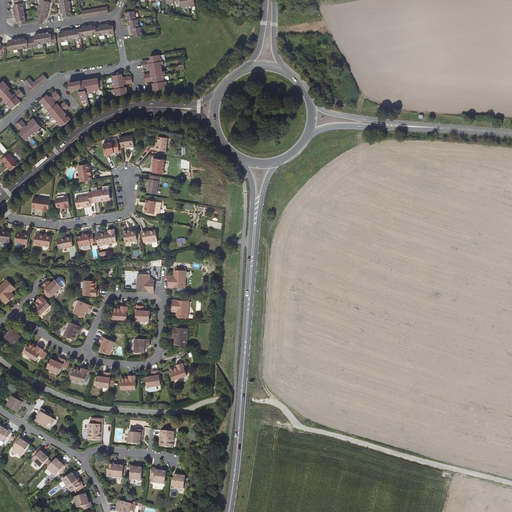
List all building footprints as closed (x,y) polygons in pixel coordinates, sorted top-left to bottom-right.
[(18,18),(18,20),(19,25),(27,24),(26,20),(23,0),(14,0),(16,6),(16,9),(14,9),(16,18),(18,18)] [(47,19),(48,14),(49,8),(51,2),(49,1),(48,0),(40,0),(37,21),(44,22),(45,18),(47,19)] [(69,0),(61,0),(62,4),(60,5),(61,9),(62,13),(63,13),(64,17),(72,16),(69,0)] [(108,7),(82,11),(82,14),(83,18),(109,14),(108,7)] [(128,18),(128,21),(129,26),(131,26),(131,29),(132,34),(134,34),(135,37),(143,36),(142,28),(139,28),(138,20),(136,20),(135,12),(125,14),(126,18),(128,18)] [(109,25),(105,25),(100,26),(100,28),(97,29),(96,27),(92,27),(92,25),(87,26),(83,27),(83,29),(63,32),(63,34),(59,35),(60,43),(81,39),(81,38),(98,35),(98,37),(115,34),(113,26),(109,27),(109,25)] [(47,33),(38,34),(38,36),(36,37),(34,37),(35,39),(26,40),(24,41),(23,39),(14,41),(14,42),(12,43),(7,44),(8,52),(36,47),(36,45),(53,42),(53,44),(57,44),(55,35),(52,36),(51,34),(49,35),(47,35),(47,33)] [(160,55),(151,57),(151,60),(142,61),(143,68),(150,67),(152,67),(153,73),(151,74),(144,75),(145,82),(155,80),(155,83),(153,83),(154,87),(156,87),(156,90),(165,88),(165,85),(167,85),(166,81),(164,82),(164,79),(165,79),(164,75),(165,75),(165,71),(162,72),(161,65),(164,65),(163,61),(162,61),(162,58),(160,58),(160,55)] [(116,96),(126,94),(125,91),(127,91),(126,87),(124,88),(124,84),(133,83),(131,76),(123,77),(122,74),(113,76),(113,79),(112,79),(113,86),(115,86),(115,89),(113,89),(114,93),(116,93),(116,96)] [(43,75),(42,75),(33,83),(29,78),(23,82),(28,87),(27,88),(29,91),(31,93),(47,80),(43,75)] [(88,80),(70,83),(70,84),(69,85),(69,89),(71,88),(71,89),(79,88),(85,87),(86,90),(80,91),(79,92),(81,104),(88,103),(87,94),(90,93),(90,91),(93,91),(93,93),(97,92),(97,90),(100,89),(99,87),(103,87),(102,80),(95,81),(94,79),(91,79),(91,81),(88,82),(88,80)] [(10,91),(7,87),(5,89),(4,87),(5,85),(2,82),(0,84),(0,98),(1,98),(5,102),(4,104),(6,106),(6,107),(8,109),(10,108),(11,110),(19,104),(17,102),(24,96),(19,91),(12,97),(8,92),(10,91)] [(69,121),(70,120),(68,117),(66,119),(62,114),(63,112),(68,108),(64,103),(59,107),(57,109),(55,106),(53,103),(60,98),(55,92),(48,98),(45,95),(38,102),(41,105),(40,105),(45,110),(46,110),(50,115),(48,116),(53,121),(54,120),(59,125),(58,126),(60,129),(69,121)] [(37,119),(34,121),(32,123),(30,121),(27,124),(29,126),(27,128),(21,121),(16,126),(21,133),(19,135),(25,142),(27,140),(28,141),(34,136),(33,135),(35,133),(37,135),(39,132),(38,130),(40,128),(39,127),(42,124),(37,119)] [(121,137),(122,147),(135,145),(133,135),(121,137)] [(158,146),(156,146),(156,150),(166,151),(168,138),(159,137),(158,143),(158,146)] [(110,154),(111,154),(115,153),(113,143),(104,145),(106,157),(110,156),(110,154)] [(10,171),(18,165),(9,155),(2,161),(10,171)] [(155,163),(154,166),(153,170),(164,171),(165,161),(154,159),(153,163),(155,163)] [(82,181),(91,180),(92,180),(92,175),(90,175),(89,169),(91,169),(90,164),(78,166),(80,178),(82,178),(82,181)] [(151,176),(148,193),(157,195),(160,178),(151,176)] [(91,183),(91,201),(101,201),(101,198),(112,198),(109,184),(91,183)] [(75,203),(90,203),(90,191),(75,191),(75,203)] [(49,209),(50,199),(34,196),(32,208),(36,208),(36,207),(49,209)] [(57,207),(65,206),(67,205),(67,207),(70,207),(68,196),(56,198),(57,207)] [(145,212),(154,214),(160,215),(162,203),(147,200),(146,207),(145,207),(145,212)] [(0,240),(9,242),(11,232),(7,231),(7,230),(2,229),(2,231),(0,230),(0,240)] [(96,233),(98,245),(116,242),(114,229),(108,229),(108,231),(96,233)] [(130,232),(123,233),(125,242),(137,240),(135,231),(130,232)] [(147,232),(142,233),(144,242),(151,241),(151,243),(157,242),(156,232),(154,231),(147,232)] [(15,241),(28,243),(29,233),(25,232),(25,233),(16,232),(15,241)] [(45,235),(45,234),(40,233),(40,234),(36,234),(34,243),(50,245),(51,236),(45,235)] [(90,243),(94,242),(93,234),(89,234),(89,233),(85,234),(85,235),(78,236),(79,246),(90,244),(90,243)] [(59,248),(73,245),(71,236),(61,237),(61,238),(57,239),(59,248)] [(175,270),(174,275),(174,278),(169,278),(169,287),(185,288),(186,270),(175,270)] [(149,274),(138,273),(137,291),(153,292),(154,282),(149,282),(149,280),(149,274)] [(58,280),(57,281),(55,283),(53,282),(50,278),(42,285),(52,295),(63,285),(58,280)] [(0,296),(6,303),(13,297),(10,293),(11,291),(16,287),(8,279),(0,286),(0,296)] [(99,289),(96,289),(95,289),(95,281),(85,281),(84,295),(98,296),(99,289)] [(36,300),(37,301),(39,303),(33,308),(40,316),(51,305),(41,295),(36,300)] [(177,309),(177,311),(177,317),(188,318),(189,300),(173,299),(172,308),(177,309)] [(86,310),(89,312),(90,312),(93,306),(80,300),(74,313),(83,317),(85,312),(86,310)] [(121,305),(121,307),(121,309),(113,308),(112,319),(127,320),(128,305),(121,305)] [(135,309),(135,313),(136,313),(136,315),(135,315),(134,319),(136,319),(136,320),(150,321),(151,311),(145,311),(143,311),(144,307),(144,306),(137,305),(137,309),(135,309)] [(77,333),(79,333),(81,334),(83,328),(70,322),(64,336),(74,340),(77,333)] [(171,327),(171,336),(176,337),(176,339),(175,345),(187,346),(188,328),(171,327)] [(20,329),(19,330),(17,332),(15,331),(11,328),(5,335),(15,344),(25,333),(20,329)] [(99,342),(104,344),(101,351),(111,355),(116,341),(102,335),(99,342)] [(145,353),(145,348),(145,346),(148,346),(150,346),(150,340),(135,339),(135,352),(145,353)] [(36,348),(30,343),(23,352),(35,360),(44,349),(38,345),(37,347),(36,348)] [(59,356),(58,358),(57,361),(55,360),(50,358),(46,367),(59,373),(65,359),(59,356)] [(176,364),(177,367),(177,368),(170,371),(173,381),(188,376),(183,362),(176,364)] [(81,370),(73,368),(70,378),(85,382),(85,381),(87,376),(88,376),(90,370),(88,369),(89,368),(82,366),(81,368),(81,370)] [(152,371),(152,373),(153,374),(144,375),(147,387),(161,385),(159,370),(152,371)] [(105,372),(105,373),(104,376),(102,376),(97,375),(96,385),(110,387),(112,372),(105,372)] [(128,378),(120,378),(120,389),(135,389),(135,374),(128,374),(128,377),(128,378)] [(17,411),(19,408),(21,404),(23,405),(26,399),(17,394),(15,397),(12,395),(7,405),(17,411)] [(39,415),(38,418),(36,421),(46,427),(48,423),(52,425),(55,419),(48,415),(50,413),(41,408),(38,414),(39,415)] [(100,430),(102,431),(102,419),(90,419),(90,424),(88,424),(88,440),(99,440),(100,430)] [(6,430),(0,426),(0,440),(5,443),(12,432),(7,428),(6,430)] [(140,444),(140,440),(140,437),(142,437),(143,430),(132,429),(132,432),(129,431),(127,443),(140,444)] [(160,430),(159,436),(162,437),(160,446),(172,447),(174,431),(160,430)] [(18,450),(23,454),(30,444),(25,441),(27,439),(22,436),(16,445),(13,449),(15,450),(17,452),(18,450)] [(43,454),(45,452),(40,448),(33,456),(35,458),(32,460),(41,468),(49,459),(46,456),(43,454)] [(54,472),(53,473),(56,476),(60,472),(67,464),(63,460),(61,462),(57,458),(49,467),(54,472)] [(69,466),(67,464),(60,472),(62,474),(69,466)] [(124,465),(118,464),(117,466),(108,465),(107,477),(122,479),(124,465)] [(137,469),(137,466),(131,466),(130,479),(141,480),(142,469),(137,469)] [(166,471),(163,471),(159,470),(159,468),(152,467),(151,478),(154,478),(153,482),(164,484),(166,471)] [(76,478),(78,477),(74,472),(62,481),(71,493),(82,486),(76,478)] [(180,477),(180,475),(174,474),(172,486),(183,488),(185,477),(180,477)] [(88,500),(87,496),(85,493),(74,497),(77,508),(81,507),(82,509),(92,506),(90,500),(88,500)] [(129,511),(132,503),(120,500),(118,505),(116,505),(115,511),(120,511),(129,511)]
